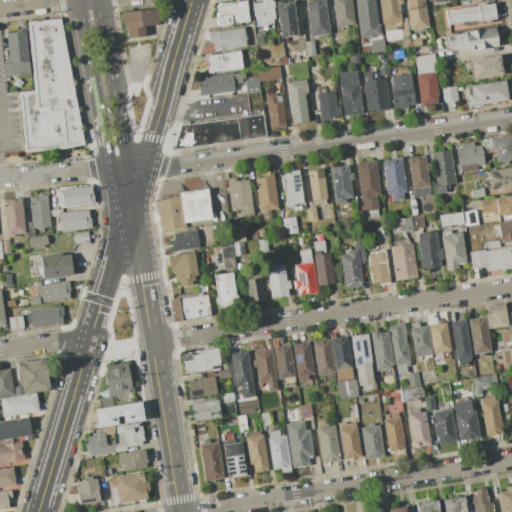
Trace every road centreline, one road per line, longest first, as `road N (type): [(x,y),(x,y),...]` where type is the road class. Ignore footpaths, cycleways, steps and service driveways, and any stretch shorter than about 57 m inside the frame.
road 1 (residential): [(511,118),(174,166),(131,179),(92,170),(0,178)]
road 2 (residential): [(155,341),(511,286)]
road 3 (residential): [(511,458),(188,511)]
road 4 (tertiary): [(190,0),(131,179)]
road 5 (secondary): [(131,179),(98,0)]
road 6 (secondary): [(88,344),(37,511)]
road 7 (tertiary): [(155,341),(182,511)]
road 8 (secondary): [(131,179),(88,344)]
road 9 (tertiary): [(131,179),(155,341)]
